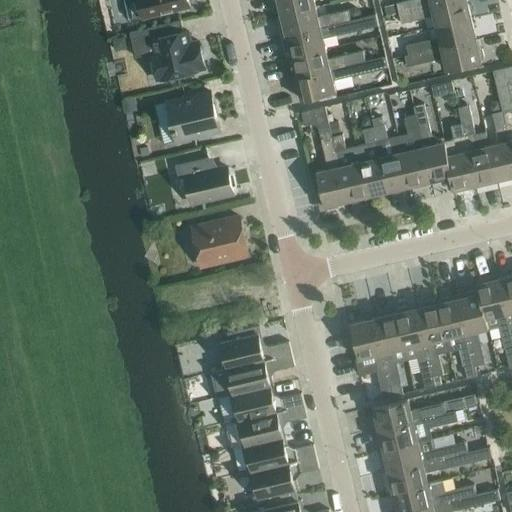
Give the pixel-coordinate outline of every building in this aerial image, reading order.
[(124,0),(130,20),(145,17),(145,18),(191,6),(189,0),(124,0)] [(278,0),(282,15),(317,7),(315,0),(278,0)] [(409,0),(398,3),(400,13),(454,0),(409,0)] [(467,0),(454,0),(400,13),(402,23),(422,19),(422,18),(435,15),(438,26),(472,18),(467,0)] [(398,3),(382,7),(384,17),(400,13),(398,3)] [(283,16),(279,17),(282,29),(286,29),(287,36),(352,20),(349,8),(319,16),(317,7),(282,15),(283,16)] [(355,7),(349,8),(352,20),(352,21),(360,19),(363,18),(361,10),(355,7)] [(363,18),(360,19),(363,29),(379,26),(377,15),(363,18)] [(427,40),(407,45),(410,55),(477,39),(472,18),(438,26),(441,38),(427,41),(427,40)] [(289,43),(285,45),(288,56),(292,56),(292,57),(327,49),(324,39),(363,29),(360,19),(352,21),(352,20),(287,36),(289,43)] [(182,20),(131,32),(137,56),(148,54),(159,51),(165,75),(202,66),(197,43),(193,44),(189,31),(185,32),(182,20)] [(126,37),(113,39),(116,51),(128,49),(126,37)] [(410,55),(406,55),(408,66),(432,61),(432,60),(445,57),(448,70),(482,62),(482,60),(484,60),(486,58),(484,49),(481,48),(479,48),(477,39),(410,55)] [(327,49),(292,57),(297,78),(347,66),(361,62),(366,61),(364,51),(329,59),(327,49)] [(386,56),(369,60),(372,72),(389,68),(386,56)] [(366,61),(361,62),(364,74),(372,72),(369,60),(366,61)] [(347,66),(297,78),(302,100),(336,92),(334,81),(364,74),(361,62),(347,66)] [(511,66),(494,70),(501,99),(503,110),(507,125),(511,144),(511,95),(509,82),(511,81),(511,66)] [(441,84),(432,86),(435,97),(444,95),(456,92),(453,81),(441,84)] [(210,95),(170,104),(178,138),(218,128),(210,95)] [(136,98),(122,100),(126,113),(138,110),(136,98)] [(494,101),(491,106),(493,113),(503,110),(501,99),(494,101)] [(425,104),(414,106),(417,118),(419,128),(420,131),(432,181),(451,176),(453,176),(448,156),(449,155),(446,142),(445,138),(441,139),(432,133),(425,104)] [(470,105),(459,108),(463,123),(477,185),(498,180),(490,146),(487,132),(477,134),(470,105)] [(326,106),(303,112),(305,124),(314,122),(319,125),(329,169),(318,172),(322,189),(316,191),(321,211),(339,207),(340,202),(347,201),(336,151),(337,151),(333,136),(326,106)] [(500,143),(490,146),(498,180),(511,176),(511,144),(507,125),(503,110),(493,113),(500,143)] [(366,117),(362,122),(364,130),(375,127),(372,115),(366,117)] [(384,116),(373,118),(375,127),(378,141),(389,139),(386,125),(384,116)] [(339,121),(331,123),(334,135),(342,133),(339,121)] [(455,140),(446,142),(449,155),(448,156),(453,176),(451,176),(455,190),(477,185),(463,123),(452,126),(455,140)] [(367,144),(357,146),(368,196),(389,191),(378,141),(375,127),(364,130),(367,144)] [(413,149),(403,152),(411,186),(432,181),(420,131),(409,134),(413,149)] [(344,134),(333,136),(337,151),(336,151),(347,201),(368,196),(357,146),(347,148),(344,134)] [(389,139),(378,141),(389,191),(411,186),(403,152),(393,154),(389,139)] [(201,160),(177,165),(177,166),(180,178),(186,177),(192,203),(235,193),(229,167),(204,173),(201,160)] [(241,216),(192,228),(201,266),(250,255),(241,216)] [(511,275),(500,279),(511,330),(511,275)] [(479,284),(478,284),(480,289),(480,294),(481,293),(487,318),(488,318),(490,328),(500,325),(501,329),(505,349),(510,367),(511,366),(511,330),(500,279),(491,281),(490,278),(488,277),(480,279),(478,281),(479,284)] [(466,297),(460,298),(476,366),(486,363),(482,344),(481,344),(478,330),(490,328),(488,318),(487,318),(481,293),(480,294),(480,289),(467,292),(466,294),(466,297)] [(440,303),(439,303),(447,338),(450,351),(461,349),(466,368),(468,378),(479,376),(476,366),(460,298),(452,300),(452,298),(449,297),(441,299),(440,301),(440,303)] [(426,306),(418,308),(434,376),(444,373),(440,354),(450,351),(447,338),(439,303),(438,304),(437,301),(435,300),(427,302),(426,304),(426,306)] [(399,313),(397,313),(408,360),(418,357),(426,388),(436,386),(434,376),(418,308),(410,310),(410,308),(407,307),(399,308),(398,311),(399,313)] [(397,313),(376,318),(394,396),(405,393),(398,362),(408,360),(397,313)] [(376,318),(352,324),(360,357),(357,358),(360,372),(375,369),(378,370),(384,398),(394,396),(376,318)] [(258,325),(225,333),(227,341),(260,333),(258,325)] [(223,342),(220,346),(222,353),(221,353),(225,369),(294,353),(291,341),(270,346),(265,343),(262,343),(260,333),(227,341),(223,342)] [(294,353),(225,369),(213,372),(219,398),(220,398),(275,385),(275,384),(272,385),(270,376),(273,376),(276,370),(296,365),(294,353)] [(275,385),(220,398),(226,424),(230,423),(233,422),(306,404),(303,392),(283,397),(277,394),(274,395),(272,386),(275,386),(275,385)] [(475,393),(467,395),(469,406),(478,404),(475,393)] [(409,399),(375,407),(375,408),(380,428),(447,413),(445,402),(425,407),(425,408),(412,411),(409,399)] [(233,422),(230,423),(236,448),(244,446),(287,436),(287,435),(284,436),(282,427),(285,427),(289,421),(308,417),(306,404),(233,422)] [(447,413),(380,428),(385,450),(419,441),(432,438),(429,428),(450,423),(459,421),(456,410),(447,413)] [(287,436),(244,446),(249,469),(244,470),(245,473),(318,456),(315,444),(295,449),(289,445),(287,446),(285,437),(287,437),(287,436)] [(419,441),(385,450),(390,471),(468,452),(466,442),(434,449),(432,438),(419,441)] [(468,452),(390,471),(395,492),(429,484),(426,472),(439,469),(440,470),(492,457),(490,447),(488,447),(468,452)] [(318,456),(245,473),(246,476),(250,475),(254,488),(255,494),(260,497),(267,495),(267,496),(297,489),(300,488),(299,487),(297,488),(295,479),(297,478),(301,473),(321,468),(318,456)] [(429,484),(395,492),(399,511),(402,511),(476,495),(474,484),(444,491),(442,480),(429,484)] [(297,489),(267,496),(268,502),(298,495),(297,489)] [(449,511),(450,511),(500,500),(497,489),(476,495),(402,511),(449,511)] [(298,495),(268,502),(270,507),(300,500),(298,495)] [(270,507),(260,510),(260,511),(331,511),(331,509),(319,511),(309,511),(310,511),(307,509),(302,510),(300,502),(303,501),(303,499),(300,500),(270,507)]
